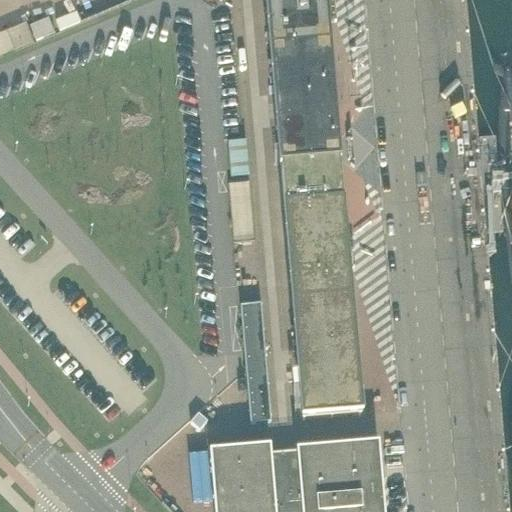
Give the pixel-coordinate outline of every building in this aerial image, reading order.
[(266,0),(279,148),(337,143),(325,0),(266,0)] [(250,177),(247,143),(229,145),(232,179),(250,177)] [(279,148),(283,191),(341,186),(339,158),(337,143),(279,148)] [(341,186),(283,191),(303,421),(361,416),(341,186)] [(272,424),(266,353),(261,306),(241,307),(251,426),(272,424)] [(368,511),(367,485),(374,485),(371,448),(298,454),(298,455),(270,458),(270,449),(211,454),(215,511),(368,511)]
